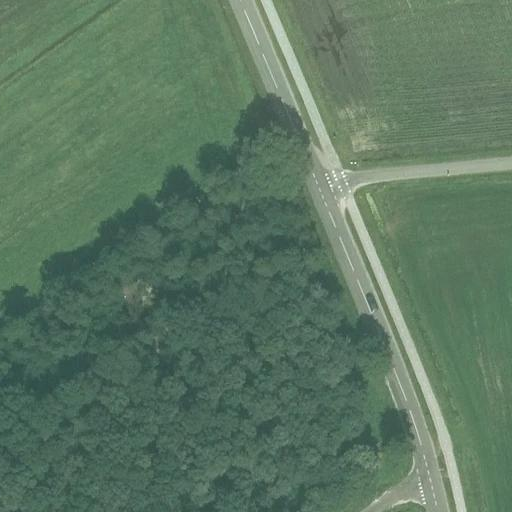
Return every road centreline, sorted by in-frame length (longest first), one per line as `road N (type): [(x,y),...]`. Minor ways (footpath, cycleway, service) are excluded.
road 1 (tertiary): [(319,190),(429,481)]
road 2 (tertiary): [(240,0),(319,190)]
road 3 (unclassified): [(319,190),(511,163)]
